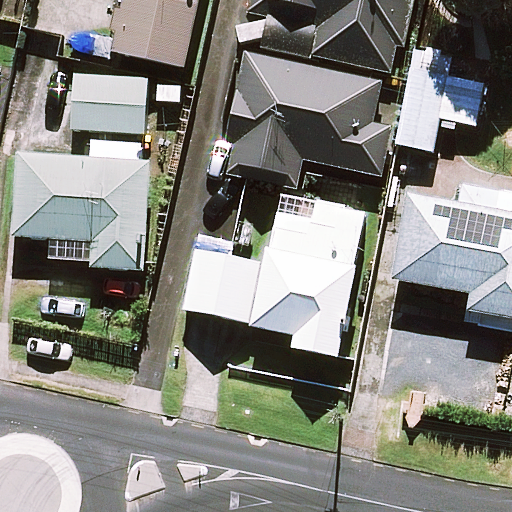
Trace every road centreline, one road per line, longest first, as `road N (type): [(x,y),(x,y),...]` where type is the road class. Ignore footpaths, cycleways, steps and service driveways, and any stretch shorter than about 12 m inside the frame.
road 1 (residential): [(66,417),(185,444),(282,479)]
road 2 (residential): [(282,479),(426,511)]
road 3 (residential): [(282,479),(149,511)]
